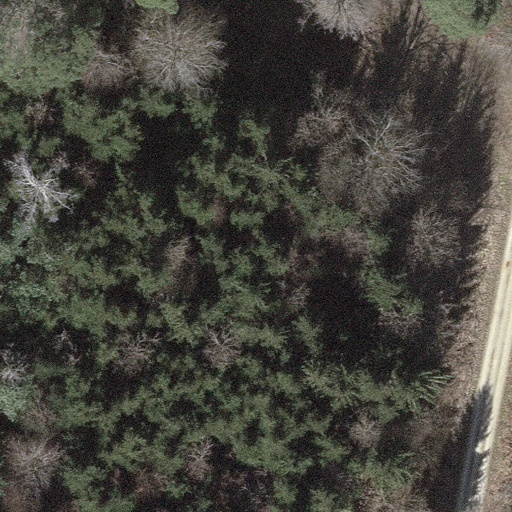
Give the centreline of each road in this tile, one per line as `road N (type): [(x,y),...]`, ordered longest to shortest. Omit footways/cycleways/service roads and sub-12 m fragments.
road 1 (track): [(469,511),(511,292)]
road 2 (track): [(395,0),(511,122)]
